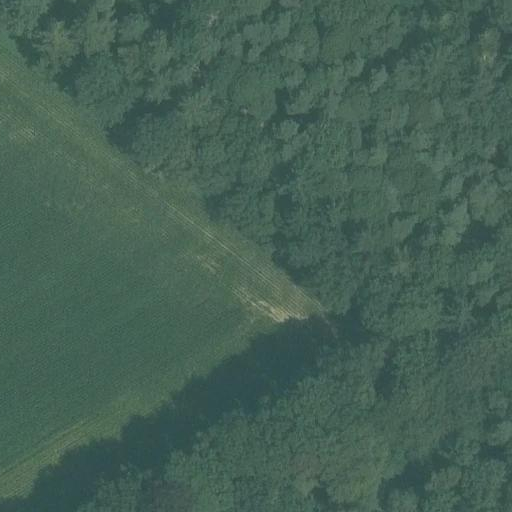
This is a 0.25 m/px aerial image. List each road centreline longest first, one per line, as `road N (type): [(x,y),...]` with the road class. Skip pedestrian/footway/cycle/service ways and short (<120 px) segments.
road 1 (track): [(0,4),(483,350)]
road 2 (track): [(511,331),(233,511)]
